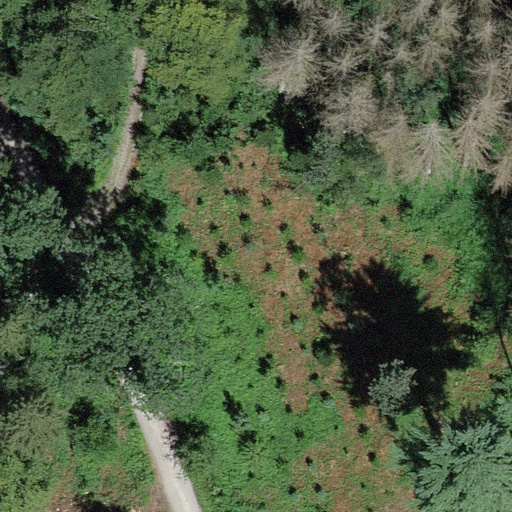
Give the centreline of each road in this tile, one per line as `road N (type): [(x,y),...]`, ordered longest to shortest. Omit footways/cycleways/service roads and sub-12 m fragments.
road 1 (track): [(73,260),(130,141),(150,0)]
road 2 (track): [(183,511),(73,260)]
road 3 (track): [(73,260),(0,108)]
